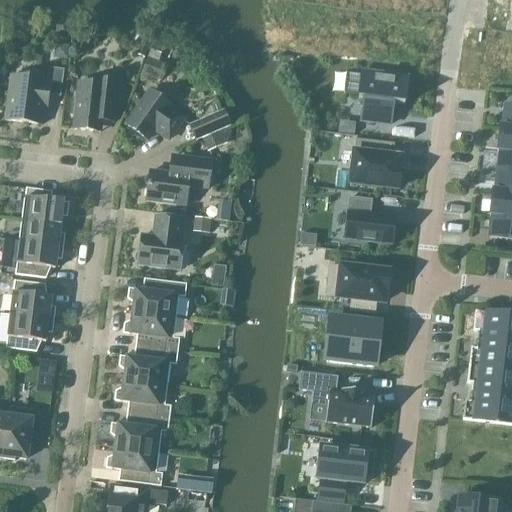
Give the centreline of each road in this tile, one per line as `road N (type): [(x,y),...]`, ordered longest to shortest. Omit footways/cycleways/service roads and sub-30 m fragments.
road 1 (residential): [(63,511),(103,205),(100,192),(80,178),(0,168)]
road 2 (residential): [(424,281),(458,0)]
road 3 (residential): [(396,511),(424,281)]
